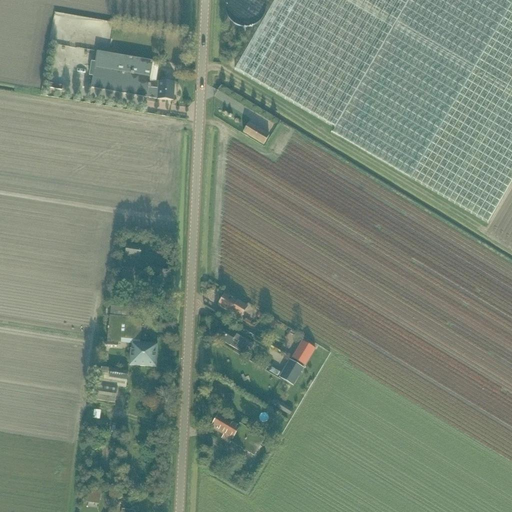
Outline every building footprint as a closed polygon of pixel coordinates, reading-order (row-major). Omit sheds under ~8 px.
[(266,9),(266,5),(266,2),(265,0),(232,0),(232,1),(231,5),(232,8),(233,11),(234,14),(236,17),(239,19),(241,21),(245,22),(248,23),(252,22),(255,21),(258,20),(261,18),(263,15),(264,13),(266,9)] [(511,0),(274,0),(235,69),(336,129),(333,134),(488,224),(511,182),(511,0)] [(96,63),(91,63),(89,76),(93,77),(92,88),(147,98),(158,100),(174,102),(175,83),(150,82),(153,62),(97,52),(96,63)] [(270,136),(269,136),(249,123),(243,133),(264,146),(270,136)] [(140,258),(142,247),(126,244),(125,254),(123,254),(121,268),(132,270),(134,257),(140,258)] [(225,294),(218,306),(241,319),(247,307),(238,301),(238,302),(225,294)] [(143,319),(129,318),(130,308),(111,306),(110,316),(107,343),(131,344),(131,349),(130,349),(129,366),(157,368),(158,344),(140,343),(143,319)] [(248,341),(237,335),(237,334),(223,326),(216,338),(241,353),(248,341)] [(250,345),(257,350),(262,344),(255,339),(250,345)] [(316,350),(303,342),(292,358),(305,366),(316,350)] [(293,387),(304,369),(289,360),(279,378),(293,387)] [(264,362),(261,368),(266,371),(270,365),(264,362)] [(126,388),(129,372),(102,367),(99,383),(97,401),(115,404),(117,387),(126,389),(126,388)] [(230,445),(231,443),(249,453),(243,463),(258,472),(274,445),(240,424),(238,427),(233,424),(234,423),(219,414),(211,428),(224,435),(221,439),(230,445)]
